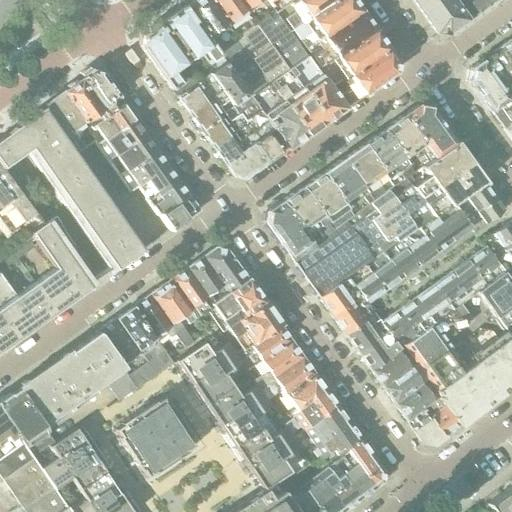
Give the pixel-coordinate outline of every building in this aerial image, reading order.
[(208,41),(228,27),(208,0),(192,0),(183,6),(208,41)] [(208,0),(228,27),(247,14),(237,0),(208,0)] [(265,0),(237,0),(247,14),(265,0)] [(285,20),(292,31),(335,0),(294,0),(291,3),(297,11),(285,20)] [(317,41),(359,11),(351,0),(335,0),(292,31),(300,41),(311,33),(317,41)] [(468,21),(453,0),(410,0),(435,34),(435,35),(438,35),(438,32),(444,33),(443,36),(446,37),(446,36),(468,21)] [(208,41),(183,6),(174,12),(175,12),(160,23),(186,60),(197,53),(206,65),(209,63),(214,70),(224,63),(216,52),(208,41)] [(255,24),(324,122),(344,108),(306,57),(274,11),(255,24)] [(320,69),(373,31),(359,11),(317,41),(323,49),(311,57),(320,69)] [(16,48),(39,32),(27,16),(5,32),(16,48)] [(188,116),(222,92),(209,74),(194,85),(188,76),(183,81),(174,69),(186,60),(160,23),(144,34),(144,35),(141,36),(139,48),(140,48),(170,91),(188,116)] [(324,122),(255,24),(235,38),(304,136),(324,122)] [(241,34),(237,29),(232,34),(235,38),(241,34)] [(338,71),(344,79),(386,49),(373,31),(320,69),(326,79),(338,71)] [(259,111),(272,131),(286,149),(304,136),(235,38),(216,52),(224,63),(248,96),(259,111)] [(511,38),(496,50),(511,72),(511,38)] [(386,49),(344,79),(332,87),(347,106),(393,73),(393,74),(395,62),(386,49)] [(511,72),(496,50),(480,61),(507,99),(511,95),(511,72)] [(490,112),(507,99),(480,61),(470,69),(469,68),(467,80),(490,112)] [(248,96),(224,63),(214,70),(209,74),(222,92),(223,94),(233,107),(248,96)] [(100,119),(121,104),(98,72),(91,71),(79,80),(78,80),(74,83),(96,114),(100,119)] [(74,83),(61,93),(62,93),(83,122),(84,122),(96,114),(74,83)] [(233,107),(223,94),(222,92),(188,116),(200,133),(234,109),(233,107)] [(83,122),(62,93),(45,105),(66,134),(71,131),(83,122)] [(490,112),(502,129),(511,122),(511,95),(507,99),(490,112)] [(210,146),(259,111),(248,96),(233,107),(234,109),(200,133),(210,146)] [(95,128),(103,140),(132,120),(121,104),(100,119),(85,130),(88,133),(95,128)] [(433,158),(453,143),(428,108),(417,106),(403,115),(433,158)] [(141,251),(41,108),(14,128),(25,144),(21,146),(109,273),(141,251)] [(223,165),(249,147),(272,131),(259,111),(210,146),(223,165)] [(422,154),(428,161),(433,158),(403,115),(382,130),(413,172),(421,167),(421,166),(415,159),(422,154)] [(115,156),(143,136),(132,120),(103,140),(95,146),(106,162),(115,156)] [(511,143),(511,142),(511,122),(502,129),(511,143)] [(405,178),(413,172),(382,130),(382,131),(363,144),(387,178),(398,170),(404,179),(405,178)] [(286,149),(272,131),(249,147),(262,166),(286,149)] [(0,168),(20,155),(16,150),(5,134),(0,137),(0,168)] [(115,156),(126,171),(154,151),(143,136),(115,156)] [(453,143),(433,158),(428,161),(421,166),(421,167),(427,176),(412,187),(418,197),(467,162),(453,143)] [(387,178),(363,144),(362,145),(342,158),(372,201),(384,192),(378,185),(387,178)] [(243,179),(262,166),(249,147),(223,165),(231,177),(243,179)] [(145,202),(175,181),(165,166),(154,151),(126,171),(136,186),(136,187),(145,200),(144,200),(145,202)] [(372,201),(342,158),(322,173),(346,207),(363,196),(362,198),(367,204),(372,201)] [(434,215),(452,203),(481,182),(467,162),(418,197),(431,217),(434,215)] [(33,214),(0,169),(0,222),(8,233),(23,222),(33,214)] [(346,207),(322,173),(321,174),(302,187),(331,229),(352,215),(348,210),(335,219),(333,216),(346,207)] [(431,217),(418,197),(412,187),(405,178),(404,179),(386,191),(413,230),(416,228),(434,252),(452,240),(434,215),(431,217)] [(158,217),(187,197),(175,181),(145,202),(155,217),(157,216),(158,217)] [(493,199),(481,182),(452,203),(463,220),(493,199)] [(300,188),(280,202),(305,237),(310,234),(315,241),(320,238),(320,237),(321,237),(331,229),(302,187),(301,188),(300,188)] [(417,265),(434,252),(416,228),(413,230),(386,191),(384,192),(372,201),(367,204),(394,243),(399,240),(417,265)] [(187,197),(158,217),(168,232),(197,211),(187,197)] [(493,199),(463,220),(469,228),(472,233),(502,212),(493,199)] [(305,237),(280,202),(266,212),(264,223),(292,263),(318,245),(315,241),(310,234),(305,237)] [(469,228),(463,220),(452,203),(434,215),(452,240),(469,228)] [(364,264),(381,252),(394,243),(367,204),(352,215),(331,229),(321,237),(320,237),(320,238),(315,241),(318,245),(292,263),(317,297),(346,277),(364,264)] [(53,270),(73,299),(93,285),(47,221),(43,223),(28,233),(53,270)] [(489,256),(511,240),(511,226),(509,221),(479,243),(482,247),(489,256)] [(399,278),(417,265),(399,240),(394,243),(381,252),(399,278)] [(501,274),(511,266),(511,240),(489,256),(501,274)] [(24,258),(35,251),(30,244),(19,251),(24,258)] [(482,247),(466,260),(484,286),(501,274),(489,256),(482,247)] [(224,293),(245,279),(225,251),(225,250),(213,249),(200,258),(224,293)] [(382,290),(399,278),(381,252),(364,264),(382,290)] [(224,293),(200,258),(184,270),(209,304),(224,293)] [(0,270),(2,274),(13,266),(8,259),(0,264),(0,270)] [(447,273),(466,299),(475,293),(484,286),(466,260),(447,273)] [(382,290),(364,264),(346,277),(359,294),(364,302),(382,290)] [(511,266),(501,274),(511,288),(511,266)] [(53,313),(73,299),(53,270),(33,284),(53,313)] [(184,270),(167,282),(194,320),(204,312),(211,308),(209,304),(184,270)] [(460,304),(466,299),(447,273),(431,284),(449,311),(460,304)] [(511,288),(501,274),(484,286),(475,293),(485,306),(498,325),(507,336),(511,342),(511,288)] [(329,315),(359,294),(346,277),(317,297),(329,315)] [(245,279),(224,293),(209,304),(211,308),(204,312),(218,333),(225,328),(262,303),(245,279)] [(194,320),(167,282),(146,296),(173,334),(182,328),(176,319),(182,316),(187,324),(194,320)] [(37,324),(53,313),(33,284),(12,298),(26,317),(30,314),(37,324)] [(449,311),(431,284),(412,298),(431,324),(449,311)] [(329,315),(342,333),(374,311),(369,303),(366,305),(364,302),(359,294),(329,315)] [(169,337),(173,334),(146,296),(131,307),(153,338),(164,330),(169,337)] [(26,317),(12,298),(0,306),(0,350),(19,337),(37,324),(30,314),(26,317)] [(414,336),(431,324),(412,298),(395,310),(414,336)] [(242,350),(277,325),(262,303),(225,328),(242,350)] [(511,384),(511,383),(511,342),(507,336),(475,359),(462,341),(450,350),(444,342),(472,321),(460,304),(449,311),(431,324),(414,336),(401,345),(402,346),(409,355),(414,363),(418,368),(422,373),(426,379),(438,396),(436,397),(457,425),(484,404),(511,384)] [(156,343),(153,338),(131,307),(114,319),(138,353),(140,355),(140,354),(146,362),(145,363),(155,376),(173,364),(159,344),(157,346),(155,344),(156,343)] [(414,336),(395,310),(378,322),(384,330),(398,347),(401,345),(414,336)] [(355,351),(384,330),(378,322),(372,313),(374,311),(342,333),(355,351)] [(131,358),(138,353),(114,319),(95,333),(120,368),(135,389),(155,376),(145,363),(135,370),(132,365),(134,363),(131,358)] [(261,361),(289,341),(277,325),(242,350),(245,354),(247,352),(248,354),(253,350),(259,358),(255,360),(253,358),(249,361),(253,366),(261,361)] [(205,327),(194,334),(197,338),(208,331),(205,327)] [(355,351),(368,369),(398,347),(384,330),(355,351)] [(95,333),(81,342),(106,378),(120,368),(95,333)] [(301,358),(289,341),(261,361),(269,372),(266,374),(265,372),(251,382),(254,386),(256,389),(301,358)] [(106,378),(81,342),(66,353),(67,355),(91,389),(103,380),(117,401),(135,389),(120,368),(106,378)] [(175,361),(190,383),(233,354),(226,344),(209,355),(201,343),(175,361)] [(368,369),(380,387),(414,363),(409,355),(403,360),(396,350),(402,346),(401,345),(398,347),(368,369)] [(204,404),(230,387),(223,376),(240,365),(233,354),(190,383),(204,404)] [(41,424),(91,389),(67,355),(56,363),(55,361),(15,388),(41,424)] [(284,393),(312,373),(301,358),(256,389),(258,393),(275,381),(284,393)] [(380,387),(392,403),(426,379),(422,373),(418,368),(414,363),(380,387)] [(289,415),(324,390),(312,373),(284,393),(293,406),(286,411),(289,415)] [(421,408),(436,397),(438,396),(426,379),(392,403),(404,420),(421,408)] [(218,425),(261,397),(258,393),(256,389),(254,386),(237,397),(230,387),(204,404),(218,425)] [(18,440),(41,424),(15,388),(0,399),(0,414),(15,435),(18,440)] [(308,426),(312,422),(335,406),(324,390),(289,415),(296,426),(303,420),(308,426)] [(232,446),(268,422),(261,412),(268,407),(261,397),(218,425),(232,446)] [(457,425),(436,397),(421,408),(442,436),(457,425)] [(153,402),(129,418),(142,436),(154,438),(156,426),(174,414),(167,405),(166,405),(161,398),(154,403),(153,402)] [(314,445),(346,422),(335,406),(312,422),(317,429),(308,435),(314,445)] [(442,436),(421,408),(404,420),(420,443),(431,445),(431,444),(442,436)] [(0,445),(15,435),(0,414),(0,445)] [(190,438),(174,414),(156,426),(154,438),(167,440),(179,458),(187,452),(186,451),(193,446),(188,439),(190,438)] [(152,451),(154,438),(142,436),(129,418),(120,424),(121,426),(114,430),(118,437),(117,438),(134,464),(152,451)] [(232,446),(246,468),(289,439),(282,428),(275,433),(268,422),(232,446)] [(361,442),(346,422),(314,445),(323,455),(331,449),(336,456),(344,449),(347,452),(361,442)] [(68,511),(53,490),(47,481),(38,468),(31,457),(47,446),(52,443),(42,429),(43,428),(41,424),(18,440),(20,443),(1,457),(0,457),(0,478),(23,511),(68,511)] [(47,481),(89,451),(74,429),(52,443),(47,446),(55,457),(38,468),(47,481)] [(153,475),(179,458),(167,440),(154,438),(152,451),(134,464),(139,472),(141,471),(145,478),(152,473),(153,475)] [(246,468),(261,489),(275,480),(287,472),(279,461),(296,450),(289,439),(246,468)] [(382,471),(361,442),(347,452),(350,457),(374,488),(380,483),(382,471)] [(103,472),(89,451),(47,481),(53,490),(69,478),(77,490),(103,472)] [(374,488),(350,457),(347,459),(348,460),(346,462),(341,457),(332,464),(336,470),(358,500),(374,488)] [(343,511),(358,500),(336,470),(331,473),(326,468),(316,475),(343,511)] [(68,511),(91,511),(117,494),(103,472),(77,490),(84,500),(68,511)] [(341,511),(343,511),(316,475),(307,483),(315,494),(310,498),(320,511),(341,511)] [(298,511),(287,496),(275,480),(261,489),(262,491),(254,496),(254,495),(252,496),(253,497),(245,502),(245,501),(243,502),(244,503),(235,509),(235,508),(233,509),(234,510),(230,511),(298,511)] [(511,511),(511,485),(487,505),(491,511),(511,511)] [(320,511),(310,498),(301,486),(287,496),(298,511),(320,511)] [(129,511),(117,494),(91,511),(129,511)]
